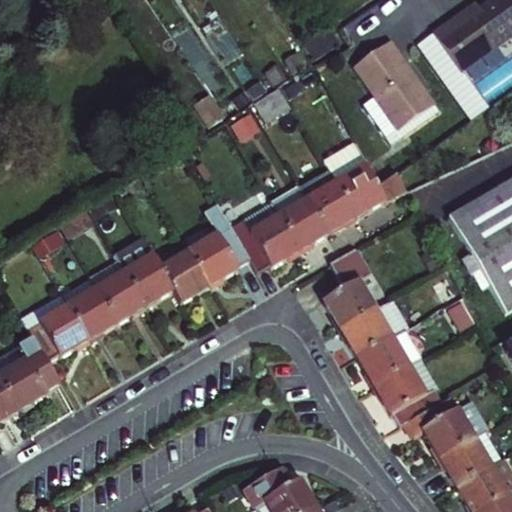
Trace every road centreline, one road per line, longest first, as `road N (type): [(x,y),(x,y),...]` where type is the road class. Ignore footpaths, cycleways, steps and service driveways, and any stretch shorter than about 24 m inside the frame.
road 1 (residential): [(371,473),(298,348),(271,334),(242,342),(21,474),(4,493),(4,511)]
road 2 (residential): [(119,511),(233,448),(295,444),(353,463)]
